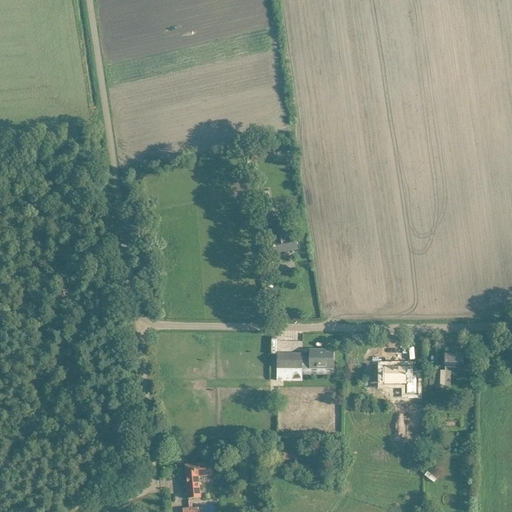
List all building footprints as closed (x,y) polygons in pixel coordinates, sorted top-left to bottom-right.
[(265,149),(267,156),(267,158),(274,157),(273,155),(272,148),(265,149)] [(275,253),(297,250),(295,238),(287,239),(285,225),(280,226),(279,219),(272,221),(267,193),(255,195),(258,211),(260,211),(262,222),(259,222),(260,227),(272,225),(275,241),(273,242),(275,253)] [(310,369),(333,369),(333,354),(318,354),(318,351),(310,350),(310,357),(302,357),(302,354),(278,354),(278,369),(302,369),(302,363),(310,363),(310,369)] [(463,368),(463,366),(463,356),(445,355),(445,368),(463,368)] [(399,359),(374,359),(374,376),(397,376),(397,386),(408,386),(408,367),(399,367),(399,359)] [(451,372),(447,372),(437,371),(436,388),(450,389),(451,372)] [(421,416),(432,416),(432,403),(421,403),(421,416)] [(212,463),(185,466),(188,499),(201,498),(199,477),(213,476),(212,463)] [(424,476),(434,483),(437,480),(427,472),(424,476)]
